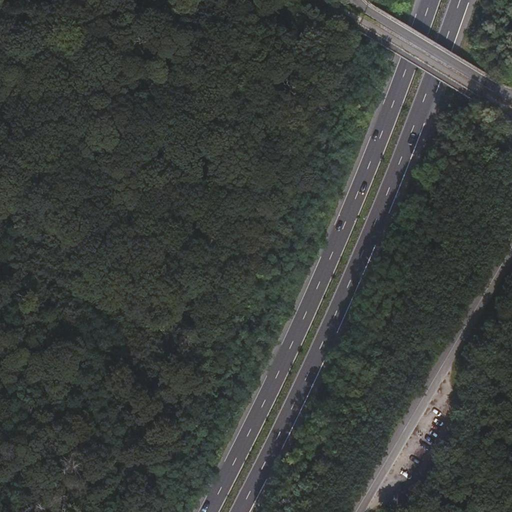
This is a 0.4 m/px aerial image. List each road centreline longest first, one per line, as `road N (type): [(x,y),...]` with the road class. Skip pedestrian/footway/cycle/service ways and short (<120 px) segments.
road 1 (trunk): [(431,0),(302,322),(208,511)]
road 2 (trunk): [(241,511),(427,93),(457,0)]
road 3 (tertiary): [(355,511),(511,246)]
road 4 (trunk): [(357,0),(507,93)]
